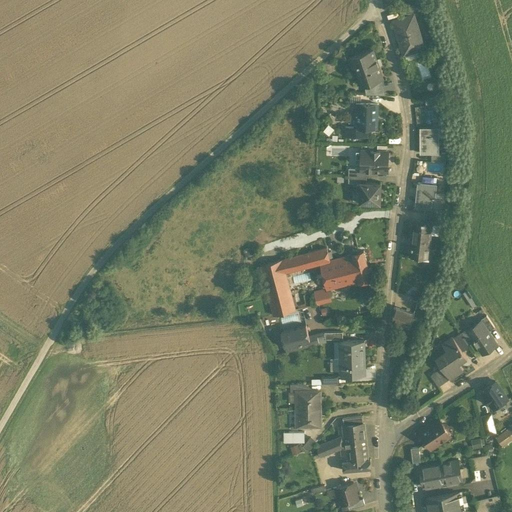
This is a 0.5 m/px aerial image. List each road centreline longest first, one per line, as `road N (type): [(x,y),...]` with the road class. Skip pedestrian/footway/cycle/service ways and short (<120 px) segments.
road 1 (residential): [(381,8),(187,174),(65,314),(0,427)]
road 2 (residential): [(382,441),(410,129),(381,8)]
road 3 (residential): [(382,441),(511,353)]
